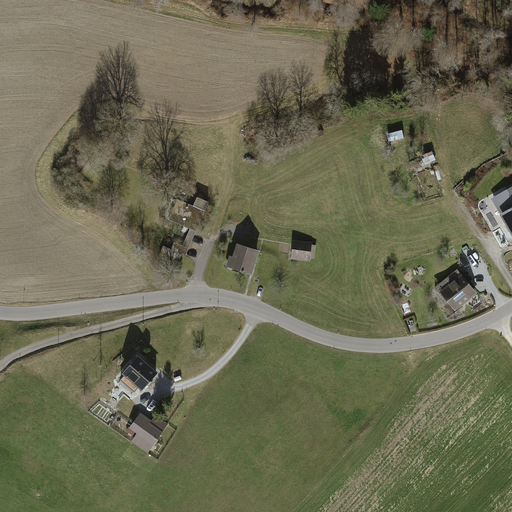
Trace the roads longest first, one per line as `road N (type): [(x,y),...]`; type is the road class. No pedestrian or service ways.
road 1 (unclassified): [(511,308),(445,338),(369,347),(197,295)]
road 2 (unclassified): [(0,367),(30,347),(196,303),(197,295)]
road 3 (unclassified): [(197,295),(0,313)]
road 4 (track): [(259,311),(213,370),(145,402)]
